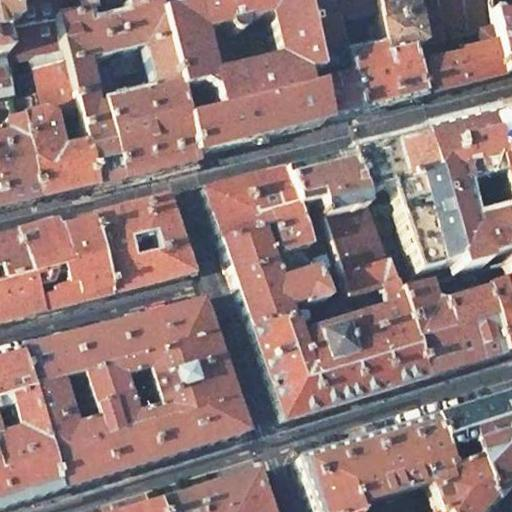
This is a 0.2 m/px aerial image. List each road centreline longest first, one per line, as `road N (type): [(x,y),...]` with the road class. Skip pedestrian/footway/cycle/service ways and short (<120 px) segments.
road 1 (residential): [(178,184),(511,95)]
road 2 (residential): [(511,371),(266,446)]
road 3 (residential): [(266,446),(50,511)]
road 4 (residential): [(0,338),(211,281)]
road 5 (residential): [(0,228),(178,184)]
road 6 (residential): [(211,281),(266,446)]
